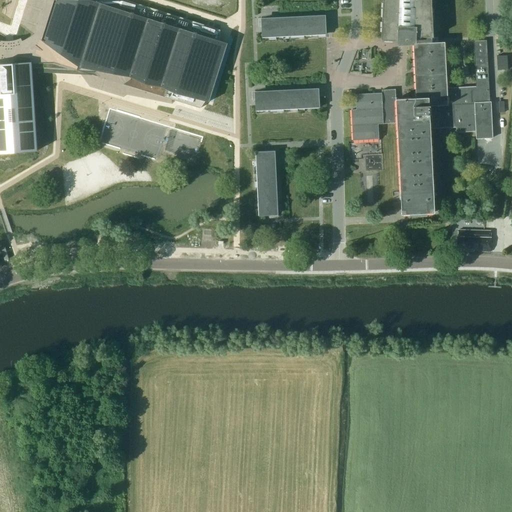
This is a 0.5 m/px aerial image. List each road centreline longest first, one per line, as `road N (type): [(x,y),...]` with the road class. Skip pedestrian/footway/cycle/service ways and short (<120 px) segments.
road 1 (tertiary): [(0,282),(84,264),(340,265)]
road 2 (unclassified): [(340,265),(336,82),(353,42),(356,0)]
road 3 (tertiary): [(511,265),(340,265)]
